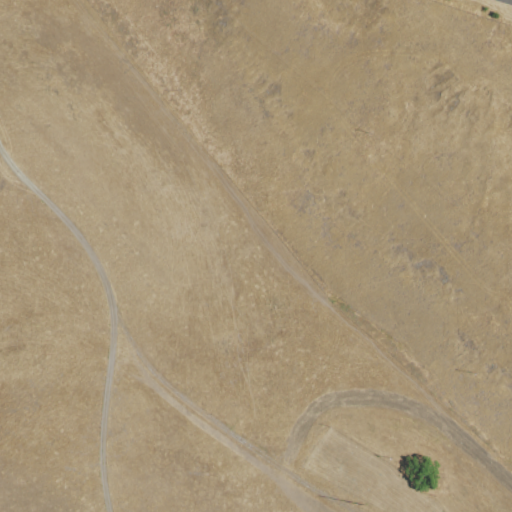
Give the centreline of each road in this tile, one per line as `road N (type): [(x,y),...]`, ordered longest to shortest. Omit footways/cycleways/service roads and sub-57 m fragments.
road 1 (track): [(110,511),(103,428),(109,294),(99,263),(25,179),(0,137)]
road 2 (track): [(109,294),(162,384),(358,511)]
